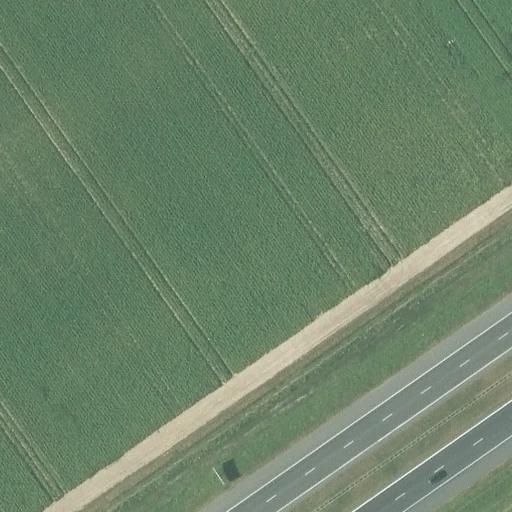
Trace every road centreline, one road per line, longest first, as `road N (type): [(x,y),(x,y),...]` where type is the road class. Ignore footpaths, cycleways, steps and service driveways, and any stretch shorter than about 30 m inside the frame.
road 1 (motorway): [(511,330),(253,511)]
road 2 (motorway): [(378,511),(511,418)]
